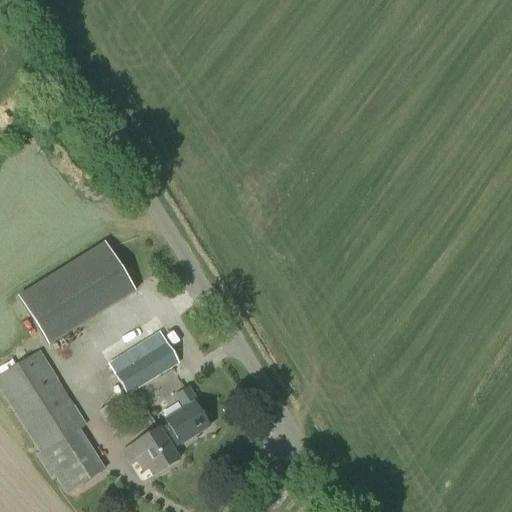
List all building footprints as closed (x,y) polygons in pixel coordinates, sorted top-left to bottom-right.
[(103,243),(16,297),(46,345),(133,291),(103,243)] [(126,397),(178,364),(158,333),(106,365),(126,397)] [(79,430),(79,431),(86,427),(39,352),(0,376),(0,391),(39,454),(40,455),(79,430)] [(165,422),(168,426),(178,443),(180,446),(207,429),(194,407),(197,405),(188,389),(175,398),(183,411),(165,422)] [(112,435),(127,426),(113,403),(98,412),(112,435)] [(169,449),(178,443),(168,426),(159,432),(158,431),(129,449),(143,473),(148,470),(152,477),(177,462),(169,449)] [(104,471),(79,431),(79,430),(40,455),(39,454),(36,456),(51,482),(55,479),(65,495),(104,471)]
